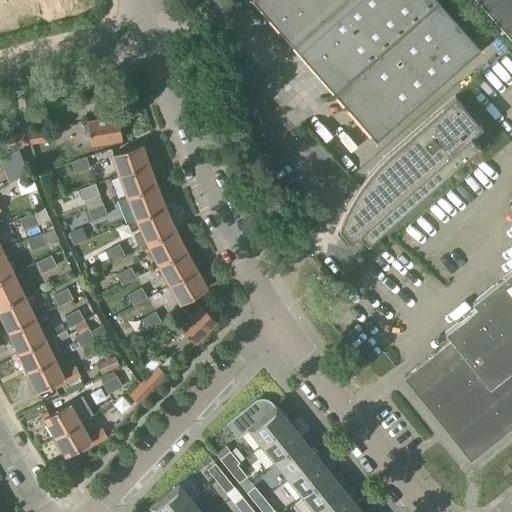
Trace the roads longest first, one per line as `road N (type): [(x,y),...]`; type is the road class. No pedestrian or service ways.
road 1 (residential): [(273,321),(213,204),(145,25)]
road 2 (residential): [(95,511),(273,321)]
road 3 (residential): [(430,511),(273,321)]
road 4 (residential): [(0,67),(145,25)]
